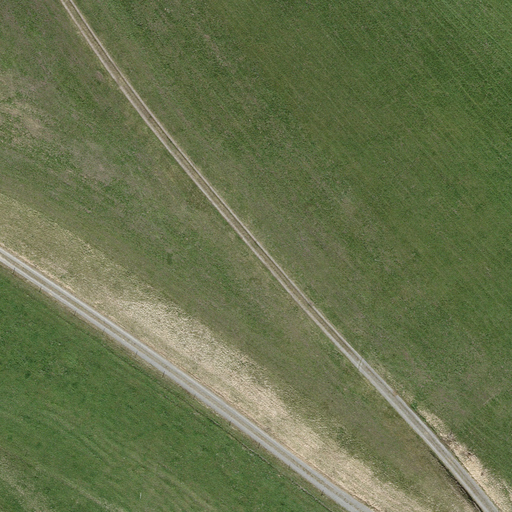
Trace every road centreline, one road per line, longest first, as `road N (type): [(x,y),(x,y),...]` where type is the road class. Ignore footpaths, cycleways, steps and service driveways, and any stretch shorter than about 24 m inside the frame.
road 1 (track): [(69,0),(144,118),(492,511)]
road 2 (track): [(368,511),(0,256)]
